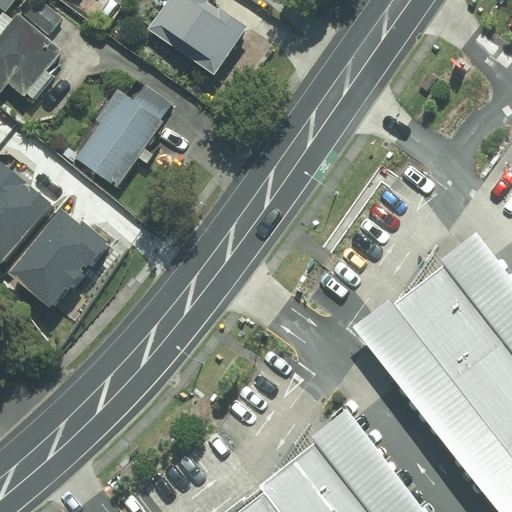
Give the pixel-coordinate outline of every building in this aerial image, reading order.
[(67,19),(44,0),(31,0),(0,37),(0,94),(3,97),(13,86),(35,104),(60,75),(55,71),(70,54),(50,38),(67,19)] [(214,0),(158,0),(142,24),(222,78),(256,28),(214,0)] [(127,189),(145,161),(152,166),(158,156),(152,151),(169,125),(165,122),(176,105),(146,86),(135,102),(123,94),(81,158),(127,189)] [(76,203),(0,160),(0,254),(36,275),(76,203)] [(357,344),(482,511),(511,511),(511,280),(487,247),(357,344)] [(255,511),(419,511),(351,431),(255,511)]
